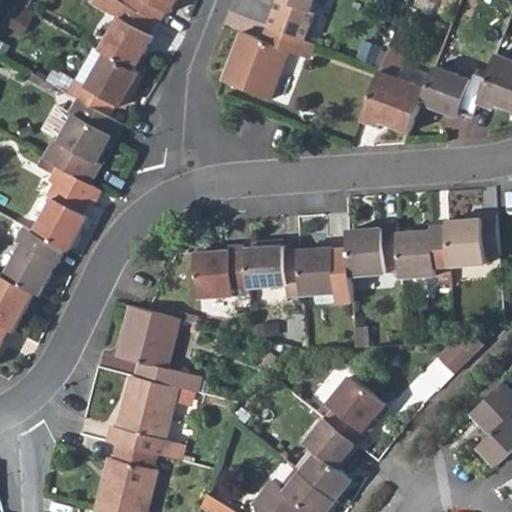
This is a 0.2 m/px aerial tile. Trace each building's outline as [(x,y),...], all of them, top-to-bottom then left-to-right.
[(149,36),(156,24),(116,0),(96,0),(95,3),(117,16),(116,18),(119,20),(101,52),(135,72),(154,39),(149,36)] [(171,12),(177,0),(116,0),(156,24),(157,24),(166,10),(171,12)] [(313,13),(318,0),(280,0),(281,0),(276,15),(270,28),(307,43),(312,29),(318,15),(313,13)] [(307,43),(270,28),(265,42),(245,34),(225,83),(273,102),(293,53),(301,57),(307,43)] [(121,107),(139,74),(135,72),(101,52),(94,48),(76,80),(83,84),(74,100),(78,102),(108,119),(116,104),(121,107)] [(511,60),(500,56),(491,83),(483,104),(501,112),(503,106),(511,109),(511,60)] [(463,114),(478,119),(483,104),(491,83),(476,77),(474,82),(438,69),(429,91),(424,105),(460,120),(463,114)] [(383,123),(413,134),(424,105),(429,91),(381,72),(362,120),(381,128),(383,123)] [(74,100),(83,84),(76,80),(67,96),(74,100)] [(115,142),(123,128),(108,119),(78,102),(70,115),(74,118),(59,145),(56,143),(44,163),(56,169),(92,188),(101,169),(97,166),(111,140),(115,142)] [(52,202),(34,235),(56,247),(63,251),(68,253),(86,219),(82,217),(89,205),(92,207),(99,192),(92,188),(56,169),(49,182),(54,186),(47,198),(52,202)] [(485,263),(500,261),(498,232),(497,219),(482,220),(483,225),(448,228),(448,232),(451,273),(486,270),(485,263)] [(384,271),(400,270),(397,240),(396,228),(381,229),(382,234),(346,236),(347,245),(350,281),(384,279),(384,271)] [(0,324),(7,329),(11,331),(34,290),(38,292),(56,260),(58,262),(63,251),(56,247),(34,235),(22,229),(16,239),(21,242),(4,273),(0,271),(0,324)] [(435,275),(452,274),(451,273),(448,232),(432,233),(432,238),(397,240),(400,270),(401,286),(436,283),(435,275)] [(335,290),(350,288),(350,281),(347,245),(332,247),(332,251),(296,253),(299,293),(299,299),(335,297),(335,290)] [(196,301),(232,299),(247,298),(246,291),(246,290),(244,251),(244,248),(228,249),(228,253),(194,255),(196,301)] [(281,249),(244,251),(246,290),(246,291),(283,289),(284,294),(299,293),(296,253),(282,254),(281,249)] [(163,373),(178,322),(144,313),(129,309),(115,360),(135,365),(130,380),(176,394),(186,397),(188,389),(188,380),(163,373)] [(180,314),(178,322),(178,323),(191,326),(194,317),(180,314)] [(367,328),(353,328),(355,352),(368,351),(367,328)] [(451,379),(482,348),(476,342),(457,343),(449,344),(433,360),(451,379)] [(270,350),(249,366),(256,376),(277,360),(270,350)] [(162,445),(176,394),(130,380),(127,380),(113,430),(107,429),(103,443),(115,446),(154,457),(173,463),(177,449),(162,445)] [(330,412),(321,424),(354,450),(364,438),(360,435),(370,421),(381,408),(345,380),(324,408),(330,412)] [(476,452),(493,470),(511,454),(511,452),(511,400),(500,387),(468,419),(489,441),(476,452)] [(335,474),(354,450),(321,424),(318,421),(299,446),(307,452),(313,457),(297,477),(333,504),(348,484),(335,474)] [(374,425),(370,421),(360,435),(364,438),(374,425)] [(154,457),(115,446),(111,461),(106,460),(92,510),(95,511),(97,511),(143,511),(154,475),(149,473),(154,457)] [(307,452),(291,472),(297,477),(313,457),(307,452)] [(291,472),(277,490),(282,495),(297,477),(291,472)] [(326,511),(333,504),(297,477),(282,495),(277,490),(269,484),(249,510),(251,511),(326,511)] [(231,511),(211,496),(202,508),(207,511),(231,511)]
